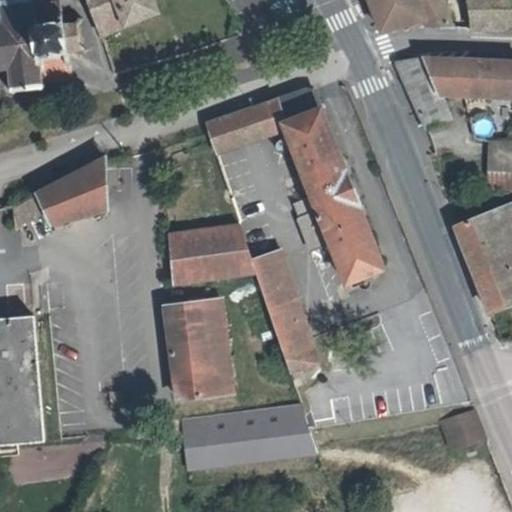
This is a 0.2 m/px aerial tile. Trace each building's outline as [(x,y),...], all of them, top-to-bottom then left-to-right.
[(0,19),(1,26),(0,25),(0,74),(12,72),(16,94),(46,88),(45,82),(74,78),(71,53),(82,47),(78,23),(65,23),(59,0),(50,0),(28,5),(27,0),(15,0),(0,3),(0,19)] [(86,0),(100,40),(159,18),(152,0),(86,0)] [(370,0),(387,37),(428,23),(432,31),(455,32),(442,0),(370,0)] [(474,0),(476,33),(493,34),(491,0),(474,0)] [(511,35),(511,0),(491,0),(493,34),(511,35)] [(399,67),(429,133),(457,121),(447,101),(511,102),(511,65),(426,63),(399,67)] [(320,91),(255,113),(263,140),(290,132),(316,199),(322,215),(306,220),(303,222),(316,256),(336,249),(350,288),(389,273),(320,91)] [(210,128),(219,154),(263,140),(255,113),(210,128)] [(511,168),(511,138),(497,137),(495,167),(511,168)] [(177,170),(193,218),(226,206),(210,158),(177,170)] [(36,200),(18,206),(20,225),(47,216),(52,230),(110,218),(110,162),(78,179),(51,194),(36,200)] [(511,185),(511,168),(495,167),(494,185),(511,185)] [(316,199),(303,204),(306,212),(304,213),(306,220),(322,215),(316,199)] [(511,208),(461,233),(494,316),(511,309),(511,208)] [(255,265),(244,229),(170,235),(174,286),(260,279),(255,265)] [(255,265),(260,279),(292,376),(304,372),(320,367),(313,345),(283,256),(255,265)] [(221,302),(166,310),(179,403),(232,398),(221,302)] [(0,450),(8,450),(45,447),(32,319),(12,322),(0,323),(0,450)] [(292,376),(297,391),(309,387),(304,372),(292,376)] [(109,400),(110,409),(119,408),(118,399),(109,400)] [(490,447),(481,424),(478,418),(443,427),(456,456),(490,447)] [(218,441),(182,444),(184,463),(220,460),(218,441)]
